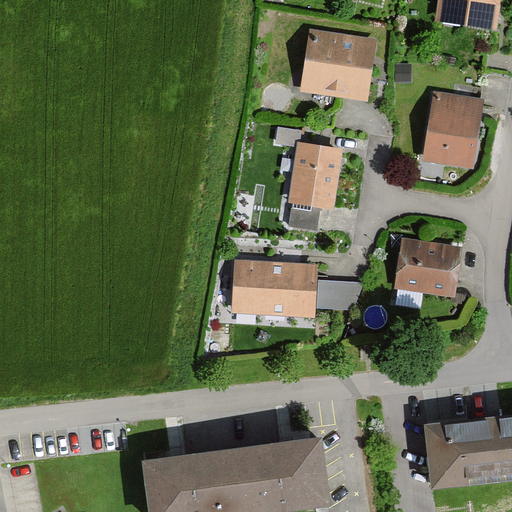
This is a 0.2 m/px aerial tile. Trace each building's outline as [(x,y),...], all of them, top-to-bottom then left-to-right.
[(436,0),(433,23),(495,34),(500,0),(436,0)] [(295,90),(364,100),(374,36),(305,26),(295,90)] [(433,90),(421,158),(472,167),(484,99),(433,90)] [(285,201),(332,207),(340,144),(294,138),(285,201)] [(394,276),(456,285),(461,247),(399,239),(394,276)] [(229,314),(312,317),(314,262),(231,258),(229,314)] [(320,276),(319,305),(359,307),(360,277),(320,276)] [(511,412),(423,419),(428,492),(511,485),(511,412)] [(319,431),(138,456),(146,511),(267,511),(329,503),(319,431)]
